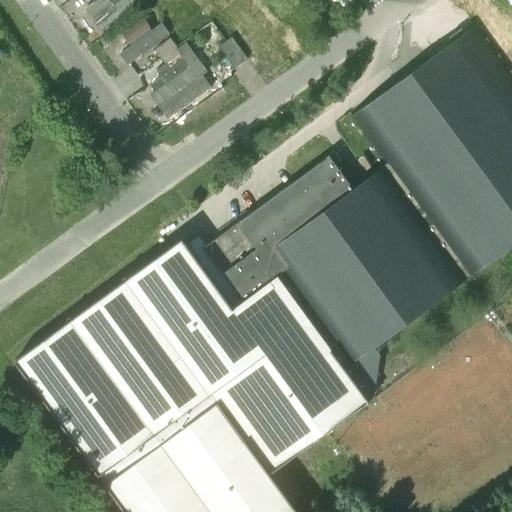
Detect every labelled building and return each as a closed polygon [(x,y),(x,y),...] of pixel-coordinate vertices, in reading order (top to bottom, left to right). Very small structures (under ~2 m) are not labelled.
[(144,0),(101,0),(90,8),(105,30),(146,1),(144,0)] [(148,18),(116,44),(129,60),(161,34),(148,18)] [(375,344),(511,245),(511,74),(475,25),(362,107),(398,155),(354,188),(330,155),(195,253),(184,237),(16,359),(127,511),(300,511),(293,501),(306,493),(284,463),(371,400),(370,399),(375,396),(382,354),(375,344)] [(160,56),(175,44),(169,36),(154,47),(160,56)] [(227,41),(219,47),(234,68),(248,59),(232,37),(227,41)] [(166,64),(181,52),(175,44),(160,56),(166,64)] [(199,60),(154,94),(175,122),(220,87),(199,60)]
